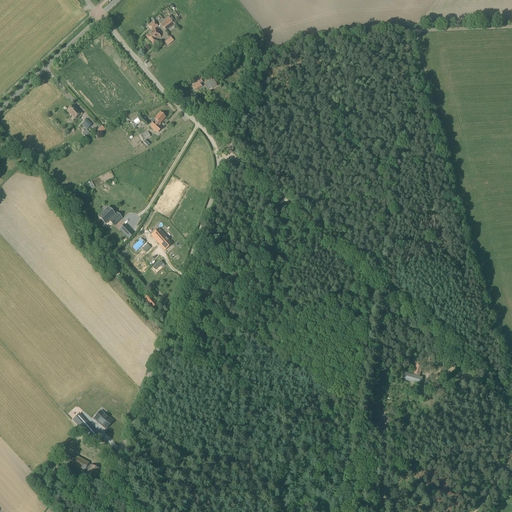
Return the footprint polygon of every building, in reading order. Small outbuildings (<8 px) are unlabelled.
[(165,32),(175,24),(169,16),(158,23),(161,28),(162,27),(165,32)] [(153,45),(157,42),(156,41),(160,37),(153,30),(157,27),(153,22),(147,26),(151,31),(145,36),(153,45)] [(166,43),(170,47),(176,42),(172,38),(166,43)] [(196,84),(192,86),(195,92),(202,87),(200,83),(202,82),(201,79),(196,82),(196,84)] [(212,81),(211,80),(205,83),(206,84),(205,85),(208,90),(211,87),(212,89),(217,86),(216,84),(213,80),(212,81)] [(74,119),(80,114),(73,106),(67,111),(74,119)] [(157,134),(162,128),(159,126),(160,125),(159,124),(165,118),(159,113),(154,119),(155,120),(149,127),(157,134)] [(87,120),(81,124),(87,130),(92,125),(91,124),(87,120)] [(148,140),(147,138),(150,137),(147,132),(142,135),(140,136),(143,140),(144,140),(145,141),(148,140)] [(117,213),(114,215),(108,208),(98,218),(104,225),(108,221),(114,226),(122,218),(117,213)] [(126,239),(131,234),(123,225),(118,229),(126,239)] [(169,240),(158,229),(151,235),(159,244),(160,243),(166,249),(171,245),(167,241),(169,240)] [(136,252),(145,243),(139,237),(136,241),(138,242),(132,248),(136,252)] [(145,253),(150,248),(147,245),(142,250),(145,253)] [(160,258),(151,267),(155,271),(165,263),(160,258)] [(152,309),(157,305),(147,294),(146,295),(143,297),(148,302),(146,304),(152,309)] [(207,330),(207,326),(197,326),(197,338),(203,338),(203,330),(207,330)] [(421,384),(422,378),(414,375),(405,373),(403,380),(412,382),(421,384)] [(72,408),(78,414),(88,403),(83,398),(72,408)] [(99,411),(93,419),(104,430),(111,422),(99,411)] [(79,414),(73,420),(89,439),(95,434),(79,414)] [(391,429),(395,421),(384,415),(381,423),(391,429)] [(91,466),(88,464),(89,463),(73,454),(68,462),(84,471),(85,470),(88,472),(84,478),(93,482),(99,470),(91,465),(91,466)]
